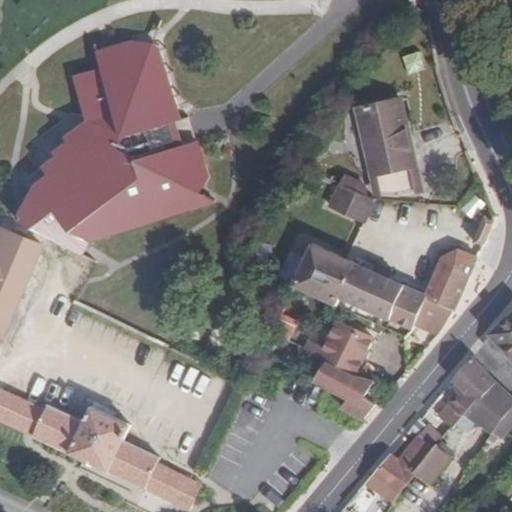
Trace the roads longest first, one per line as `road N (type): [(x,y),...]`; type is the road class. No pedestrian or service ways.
road 1 (tertiary): [(315,511),(511,270)]
road 2 (tertiary): [(511,208),(457,90),(443,0)]
